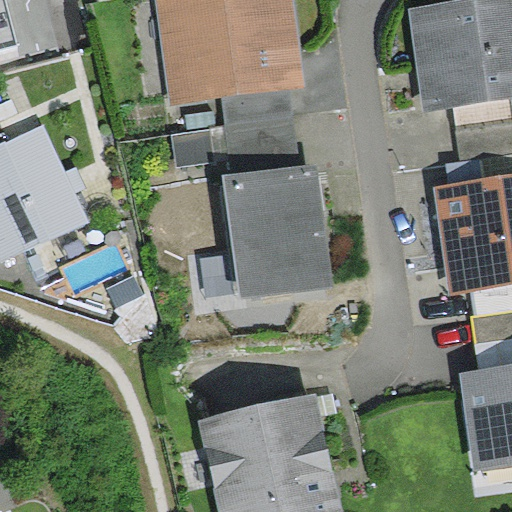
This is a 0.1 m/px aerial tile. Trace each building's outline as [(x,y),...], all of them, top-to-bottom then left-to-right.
[(0,0),(0,54),(25,47),(11,0),(0,0)] [(286,0),(153,0),(166,108),(298,93),(286,0)] [(511,0),(505,0),(408,17),(421,113),(511,98),(511,0)] [(32,129),(0,142),(0,262),(76,229),(32,129)] [(308,174),(222,187),(239,307),(326,295),(308,174)] [(511,179),(428,189),(440,291),(511,282),(511,179)] [(511,369),(458,375),(469,472),(511,467),(511,369)] [(335,511),(313,403),(196,428),(214,511),(335,511)]
